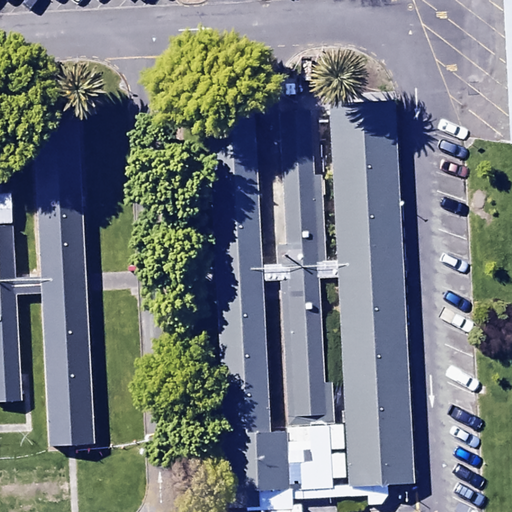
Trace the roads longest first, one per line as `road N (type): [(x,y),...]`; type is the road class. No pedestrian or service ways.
road 1 (unclassified): [(163,511),(141,30)]
road 2 (unclassified): [(403,46),(413,71),(430,511)]
road 3 (unclassified): [(403,46),(368,17),(141,30)]
road 4 (unclassified): [(141,30),(0,36)]
